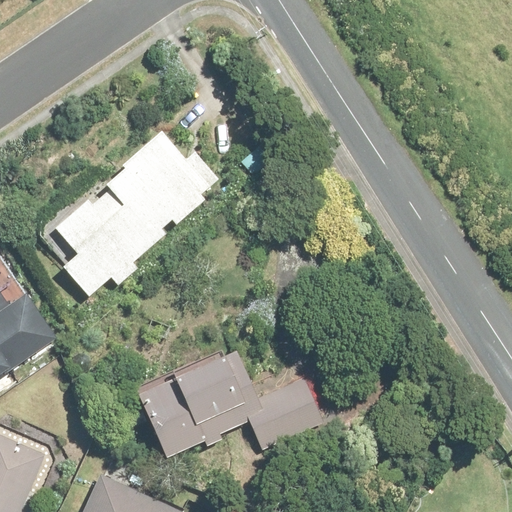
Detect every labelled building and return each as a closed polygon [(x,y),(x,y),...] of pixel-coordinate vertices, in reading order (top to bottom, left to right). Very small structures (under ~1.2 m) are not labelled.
[(136,264),(167,235),(164,231),(176,220),(180,223),(206,199),(201,194),(219,176),(197,152),(189,160),(163,132),(127,166),(128,167),(109,185),(113,189),(96,204),(91,199),(58,229),(80,252),(65,266),(93,297),(113,278),(120,286),(140,268),(136,264)] [(0,379),(60,338),(0,250),(0,379)] [(238,352),(228,356),(225,348),(138,384),(168,456),(207,440),(209,446),(224,440),(222,434),(252,422),(264,451),(328,424),(309,379),(258,400),(238,352)] [(0,511),(22,511),(46,462),(0,441),(0,511)] [(86,511),(187,511),(105,473),(86,511)]
